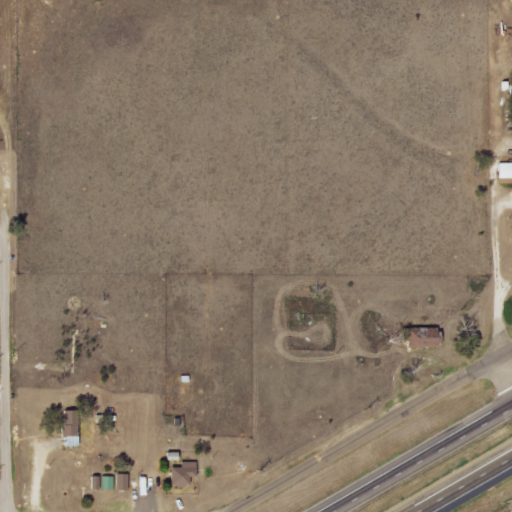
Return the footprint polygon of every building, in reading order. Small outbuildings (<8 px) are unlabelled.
[(511,163),(496,164),(497,178),(511,177),(511,163)] [(438,328),(403,327),(402,346),(437,348),(438,328)] [(77,436),(76,410),(61,410),(62,436),(77,436)] [(194,476),(195,462),(180,461),(180,467),(170,467),(169,484),(188,485),(188,476),(194,476)] [(127,474),(115,474),(115,490),(127,490),(127,474)] [(102,490),(114,489),(113,476),(102,476),(102,490)]
